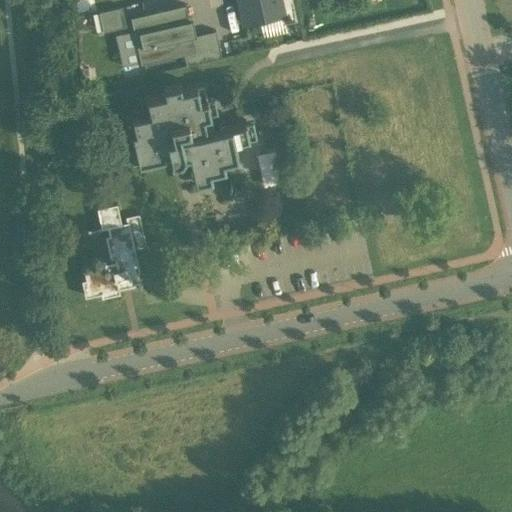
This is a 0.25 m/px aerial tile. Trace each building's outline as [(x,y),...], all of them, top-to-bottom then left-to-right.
[(281,0),(235,0),(241,26),(285,17),(281,0)] [(100,26),(131,20),(127,2),(97,8),(100,26)] [(130,15),(139,60),(195,49),(191,33),(195,32),(191,14),(185,16),(183,5),(130,15)] [(191,33),(195,49),(196,59),(220,55),(215,28),(195,32),(191,33)] [(179,80),(163,84),(164,90),(142,95),(145,109),(127,113),(131,128),(127,129),(134,160),(166,153),(165,151),(169,150),(170,155),(177,154),(178,159),(181,158),(185,152),(188,151),(194,177),(211,174),(210,167),(224,164),(223,157),(237,153),(234,139),(249,136),(245,119),(213,126),(210,113),(207,96),(200,97),(196,83),(181,86),(179,80)] [(112,181),(83,187),(88,208),(97,207),(97,206),(116,202),(112,181)] [(127,220),(120,221),(116,202),(97,206),(97,207),(101,225),(87,227),(88,229),(107,225),(109,233),(105,234),(110,256),(114,255),(115,258),(105,260),(104,257),(83,262),(86,276),(81,277),(85,293),(100,290),(101,294),(119,290),(118,286),(134,283),(133,280),(141,279),(134,246),(132,246),(127,220)] [(138,212),(125,215),(127,220),(132,246),(134,246),(145,243),(138,212)]
